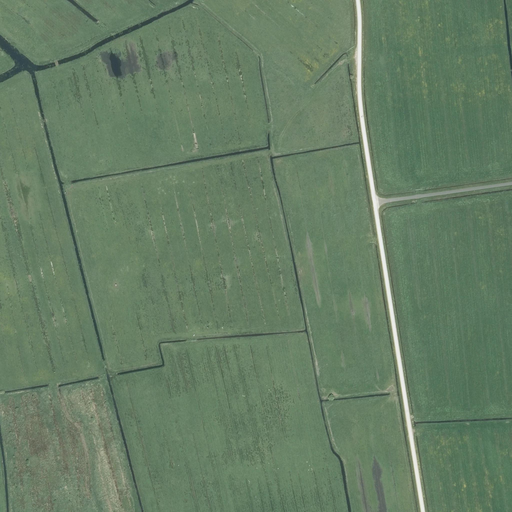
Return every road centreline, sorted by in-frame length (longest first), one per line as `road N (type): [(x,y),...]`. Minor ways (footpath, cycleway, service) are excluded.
road 1 (unclassified): [(423,511),(373,203)]
road 2 (unclassified): [(373,203),(358,93),(357,0)]
road 3 (unclassified): [(373,203),(511,183)]
